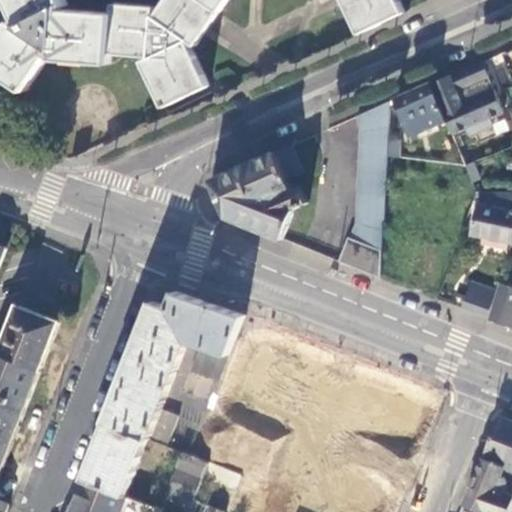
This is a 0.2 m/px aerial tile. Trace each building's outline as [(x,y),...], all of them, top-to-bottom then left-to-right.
[(165,109),(210,88),(188,43),(190,42),(197,47),(229,0),(345,0),(361,33),(405,12),(399,0),(169,0),(157,18),(155,17),(156,9),(115,6),(114,16),(60,12),(60,10),(67,7),(64,0),(9,0),(23,28),(21,28),(15,24),(0,44),(0,73),(27,92),(54,53),(56,54),(55,62),(111,66),(111,56),(151,59),(151,61),(144,65),(165,109)] [(504,113),(483,62),(468,68),(432,83),(447,121),(453,134),(467,128),(470,135),(493,126),(490,119),(504,113)] [(447,121),(432,83),(417,90),(397,99),(413,136),(447,121)] [(388,141),(390,102),(357,116),(360,131),(356,223),(352,238),(384,251),(388,157),(388,141)] [(388,157),(398,158),(399,142),(388,141),(388,157)] [(304,172),(292,145),(249,164),(212,181),(228,218),(283,239),(296,208),(309,202),(302,187),(294,190),(289,179),(304,172)] [(473,234),(511,243),(511,237),(511,202),(498,199),(496,209),(480,205),(473,234)] [(340,262),(383,279),(384,251),(352,238),(350,237),(340,262)] [(0,271),(10,247),(0,243),(0,271)] [(498,291),(491,321),(511,328),(511,283),(507,281),(500,284),(498,291)] [(472,282),(465,311),(491,321),(498,291),(472,282)] [(222,379),(248,315),(178,290),(173,306),(156,300),(108,422),(152,439),(169,445),(180,416),(164,410),(191,338),(204,343),(194,369),(222,379)] [(2,353),(43,369),(62,322),(21,304),(2,353)] [(248,315),(222,379),(217,392),(269,412),(302,337),(248,315)] [(323,346),(292,421),(412,469),(442,395),(323,346)] [(0,476),(43,369),(2,353),(0,357),(0,476)] [(511,419),(502,416),(485,458),(503,466),(511,469),(511,474),(511,475),(511,419)] [(128,496),(152,439),(108,422),(85,479),(128,496)] [(392,511),(405,483),(325,451),(300,511),(392,511)] [(190,511),(211,462),(192,455),(185,452),(162,509),(169,511),(190,511)] [(503,466),(485,458),(467,502),(491,511),(507,511),(511,500),(511,494),(502,490),(506,482),(503,476),(499,475),(503,466)] [(121,511),(128,496),(85,479),(71,511),(121,511)] [(133,511),(139,500),(128,496),(121,511),(133,511)] [(0,511),(6,511),(10,501),(0,497),(0,511)]
